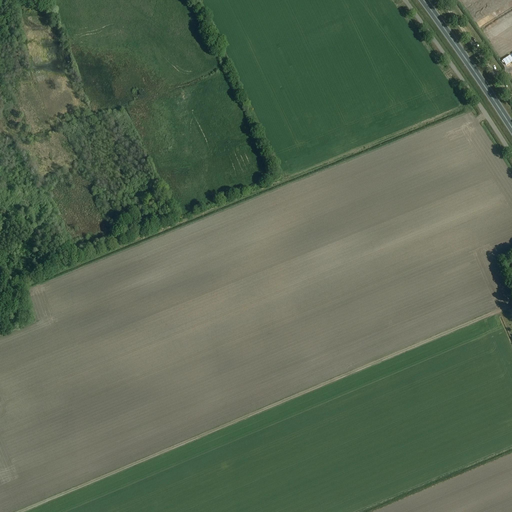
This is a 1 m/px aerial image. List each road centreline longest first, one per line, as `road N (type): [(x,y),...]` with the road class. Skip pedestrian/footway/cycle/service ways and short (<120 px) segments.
road 1 (unclassified): [(406,0),(511,156)]
road 2 (trunk): [(511,129),(421,0)]
road 3 (track): [(511,100),(442,0)]
